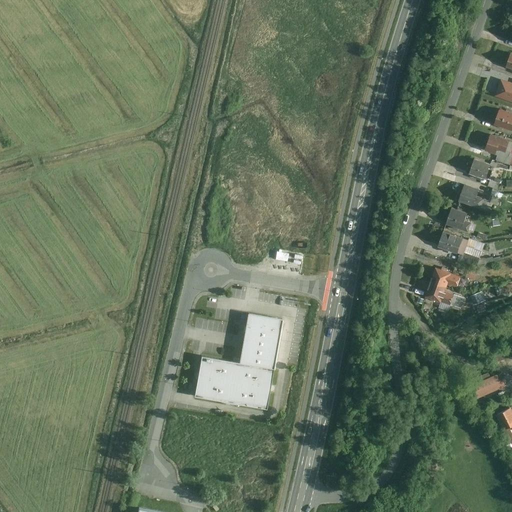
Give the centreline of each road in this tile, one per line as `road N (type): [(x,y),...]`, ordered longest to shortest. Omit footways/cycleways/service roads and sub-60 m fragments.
road 1 (residential): [(394,315),(398,260),(489,0)]
road 2 (primary): [(343,294),(376,123),(412,0)]
road 3 (residential): [(302,492),(358,494),(382,480),(399,456),(403,399),(394,315)]
road 4 (residential): [(198,279),(151,446),(161,481)]
road 5 (primary): [(302,492),(343,294)]
